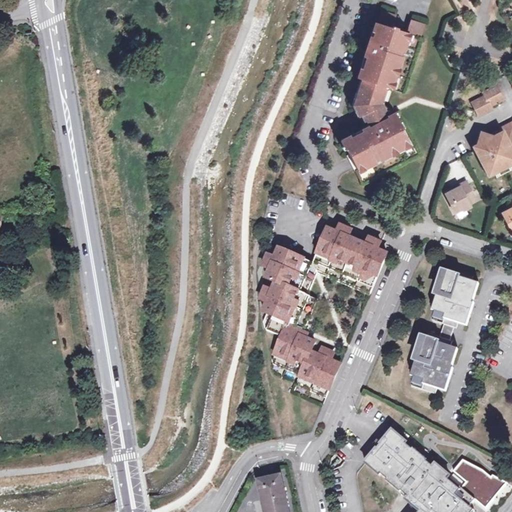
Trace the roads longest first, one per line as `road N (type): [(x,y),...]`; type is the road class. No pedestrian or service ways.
road 1 (residential): [(511,256),(337,195),(321,171),(309,142),(355,0)]
road 2 (secondary): [(136,511),(73,151)]
road 3 (secondary): [(41,0),(73,151)]
road 4 (secondary): [(73,151),(60,18)]
